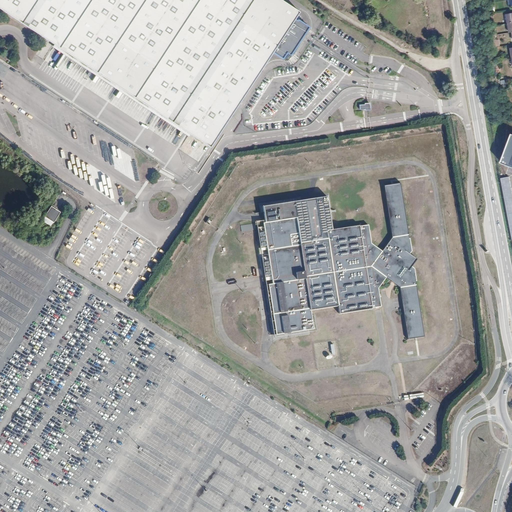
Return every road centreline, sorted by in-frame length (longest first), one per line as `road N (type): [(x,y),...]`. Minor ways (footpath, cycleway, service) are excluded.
road 1 (unclassified): [(461,24),(455,58),(482,265)]
road 2 (primary): [(501,260),(461,24)]
road 3 (primary): [(460,0),(496,223)]
road 4 (unclassified): [(482,265),(498,366),(460,413),(458,446)]
